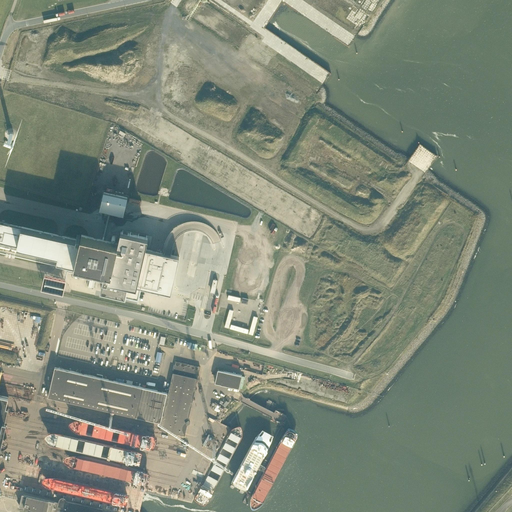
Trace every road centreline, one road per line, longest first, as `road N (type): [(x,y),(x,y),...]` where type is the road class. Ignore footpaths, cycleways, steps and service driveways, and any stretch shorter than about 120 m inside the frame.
road 1 (unknown): [(0,72),(70,84),(150,111),(356,223),(374,223),(414,166)]
road 2 (unclassified): [(0,285),(351,376)]
road 3 (unclassified): [(8,27),(139,0)]
